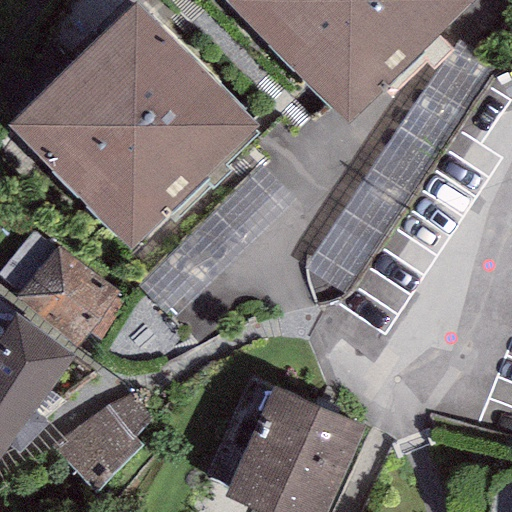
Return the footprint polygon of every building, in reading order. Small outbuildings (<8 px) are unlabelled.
[(465,2),(463,0),(240,0),(236,5),(349,117),(465,2)] [(247,129),(134,15),(18,130),(131,244),(247,129)] [(76,346),(87,331),(99,340),(124,306),(113,297),(118,291),(57,245),(16,300),(76,346)] [(0,455),(73,359),(0,303),(0,455)] [(152,420),(131,394),(106,404),(51,449),(95,494),(142,444),(133,436),(152,420)] [(323,511),(358,433),(279,399),(235,499),(263,511),(323,511)]
